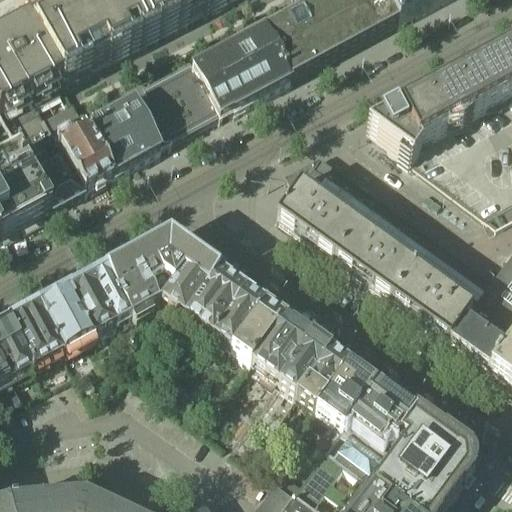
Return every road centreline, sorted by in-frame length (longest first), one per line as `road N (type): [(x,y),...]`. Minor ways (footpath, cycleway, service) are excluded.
road 1 (residential): [(177,198),(201,225),(511,448)]
road 2 (residential): [(511,17),(177,198)]
road 3 (residential): [(177,198),(0,293)]
